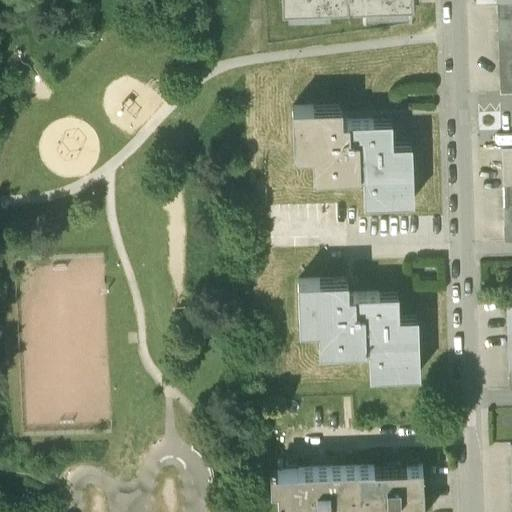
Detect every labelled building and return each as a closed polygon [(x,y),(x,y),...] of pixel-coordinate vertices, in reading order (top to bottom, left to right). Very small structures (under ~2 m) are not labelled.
[(345,0),(280,0),(281,10),(346,8),(345,0)] [(511,1),(496,2),(497,20),(511,19),(511,1)] [(511,19),(497,20),(497,39),(511,38),(511,19)] [(511,38),(497,39),(498,56),(511,55),(511,38)] [(511,55),(498,56),(498,75),(511,74),(511,55)] [(511,74),(498,75),(499,94),(511,93),(511,74)] [(393,126),(373,126),(373,122),(342,123),(342,113),(314,114),(313,108),(293,109),(295,157),(314,156),(314,173),(333,172),(333,178),(364,177),(364,199),(393,198),(393,204),(414,203),(412,150),(393,150),(393,126)] [(511,146),(500,147),(501,167),(511,166),(511,146)] [(511,166),(501,167),(502,186),(511,185),(511,166)] [(511,185),(502,186),(502,204),(511,203),(511,185)] [(511,203),(502,204),(503,223),(511,222),(511,203)] [(511,222),(503,223),(504,242),(511,241),(511,222)] [(397,299),(378,299),(378,293),(347,295),(347,284),(318,285),(318,279),(298,280),(300,328),(320,327),(320,344),(337,343),(337,350),(369,349),(369,371),(397,370),(397,375),(419,375),(417,322),(398,323),(397,299)] [(423,511),(422,466),(277,471),(278,511),(423,511)]
